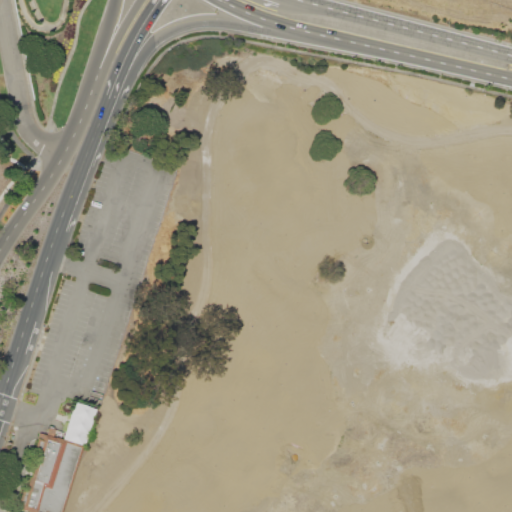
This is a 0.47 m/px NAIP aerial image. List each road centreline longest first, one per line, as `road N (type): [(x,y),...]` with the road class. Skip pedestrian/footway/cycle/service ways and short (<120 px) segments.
road 1 (primary): [(224,0),(299,29),(511,77)]
road 2 (primary): [(110,97),(151,45),(193,26),(356,43)]
road 3 (primary): [(511,55),(299,0)]
road 4 (secondary): [(87,99),(71,152),(0,257)]
road 5 (residential): [(4,0),(26,115),(71,152)]
